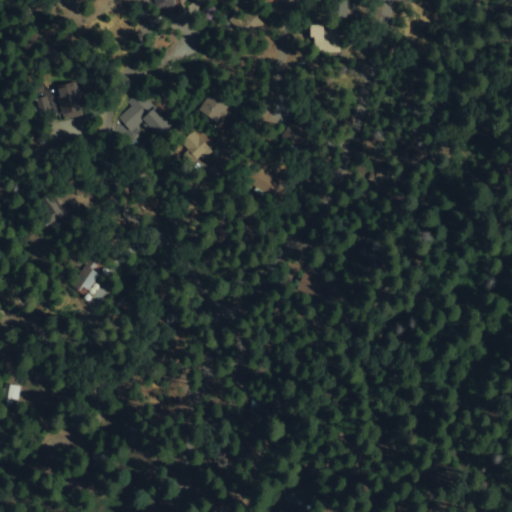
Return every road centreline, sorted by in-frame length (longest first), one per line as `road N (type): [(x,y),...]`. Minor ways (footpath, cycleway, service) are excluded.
road 1 (residential): [(178,511),(209,335),(276,264),(327,193),(387,0)]
road 2 (residential): [(209,335),(180,255),(124,212),(107,180),(102,120),(135,51),(138,0)]
road 3 (residential): [(155,236),(262,89),(277,55),(285,0)]
road 4 (residential): [(173,511),(93,441),(37,454),(9,431),(0,407)]
